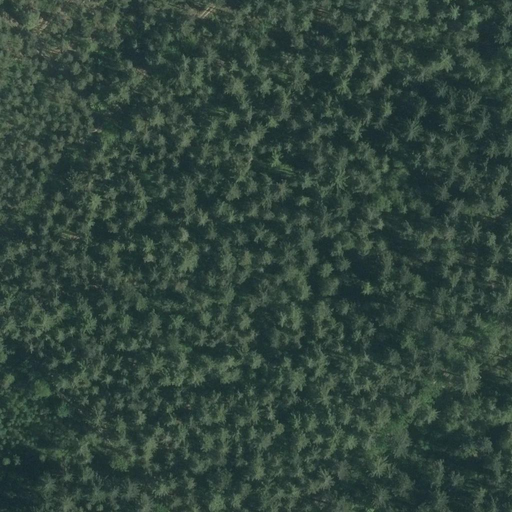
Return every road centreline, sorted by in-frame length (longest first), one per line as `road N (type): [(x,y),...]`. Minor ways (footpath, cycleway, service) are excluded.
road 1 (track): [(216,0),(0,228)]
road 2 (track): [(511,304),(318,511)]
road 3 (track): [(0,323),(174,511)]
road 4 (track): [(104,119),(0,13)]
